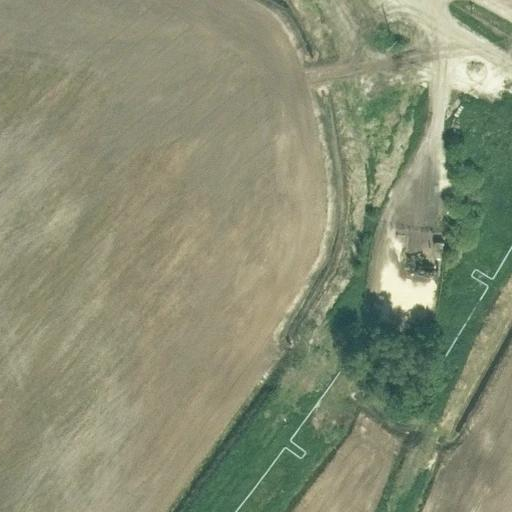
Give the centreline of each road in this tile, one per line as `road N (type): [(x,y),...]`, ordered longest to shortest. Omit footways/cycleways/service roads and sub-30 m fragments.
road 1 (track): [(439,24),(436,129),(405,230)]
road 2 (track): [(511,67),(396,0)]
